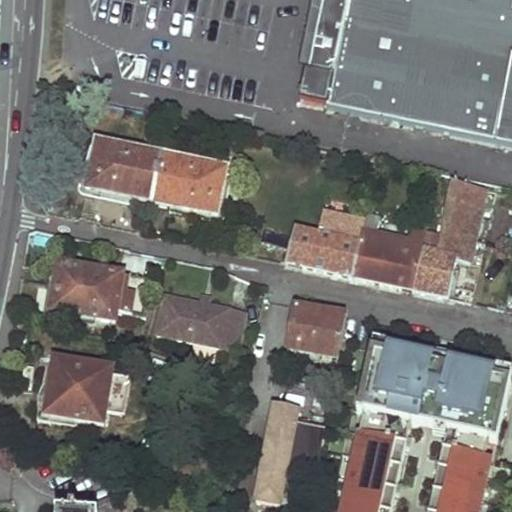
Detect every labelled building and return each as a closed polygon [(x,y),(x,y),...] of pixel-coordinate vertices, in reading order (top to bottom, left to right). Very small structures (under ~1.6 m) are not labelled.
[(315,0),(294,103),(329,110),(340,58),(315,53),(326,2),(350,7),(351,0),(315,0)] [(511,0),(351,0),(350,7),(326,2),(315,53),(340,58),(329,110),(511,148),(511,0)] [(154,197),(163,158),(98,143),(89,182),(106,187),(105,195),(123,199),(125,191),(154,197)] [(222,211),(230,173),(163,158),(154,197),(186,204),(184,212),(202,217),(205,207),(222,211)] [(487,189),(452,181),(441,239),(427,236),(415,294),(450,301),(458,264),(469,266),(474,251),(483,252),(489,221),(481,219),(487,189)] [(105,195),(106,187),(89,182),(87,191),(105,195)] [(152,205),(154,197),(125,191),(123,199),(152,205)] [(184,212),(186,204),(154,197),(152,205),(184,212)] [(220,221),(222,211),(205,207),(202,217),(220,221)] [(353,280),(365,223),(325,215),(321,231),(295,227),(286,266),(353,280)] [(379,220),(366,217),(365,223),(353,280),(415,294),(427,236),(413,234),(411,243),(377,235),(379,220)] [(146,321),(152,285),(123,281),(123,278),(60,268),(57,288),(60,289),(56,316),(116,326),(117,317),(146,321)] [(238,355),(246,317),(210,310),(200,308),(165,300),(157,338),(238,355)] [(212,303),(201,301),(200,308),(210,310),(212,303)] [(287,354),(338,363),(346,318),(296,310),(287,354)] [(389,347),(374,343),(371,353),(387,356),(389,350),(389,347)] [(360,433),(342,511),(392,511),(411,427),(420,429),(426,403),(424,403),(426,392),(428,392),(435,360),(389,350),(387,356),(371,353),(363,393),(373,395),(369,417),(365,434),(360,433)] [(451,357),(437,354),(435,360),(428,392),(426,392),(424,403),(426,403),(420,429),(437,432),(440,417),(446,413),(447,408),(440,407),(450,363),(451,357)] [(130,382),(113,379),(113,372),(55,363),(51,385),(56,386),(51,420),(104,429),(107,415),(124,417),(130,382)] [(447,441),(431,511),(477,511),(489,461),(483,460),(487,443),(492,421),(502,424),(511,383),(495,380),(497,374),(450,363),(440,407),(447,408),(446,413),(440,417),(437,432),(448,435),(447,441)] [(511,379),(511,373),(498,370),(497,374),(495,380),(511,383),(511,379)] [(363,393),(358,415),(369,417),(373,395),(363,393)] [(296,425),(298,412),(275,408),(257,505),(281,509),(287,474),(317,479),(325,430),(296,425)] [(487,443),(498,445),(502,424),(492,421),(487,443)] [(437,432),(435,439),(447,441),(448,435),(437,432)]
